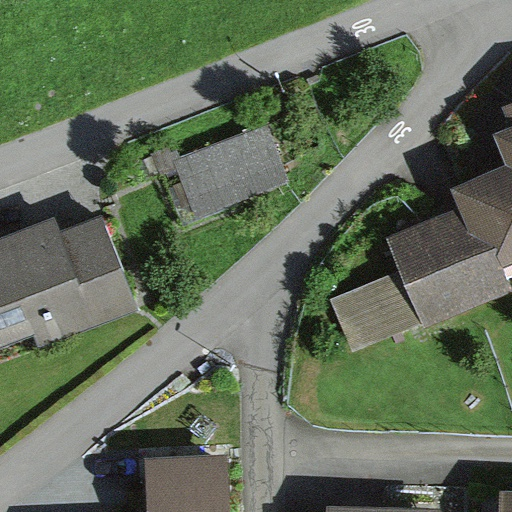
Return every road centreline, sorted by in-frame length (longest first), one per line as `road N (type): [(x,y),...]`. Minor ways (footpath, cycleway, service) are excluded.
road 1 (unclassified): [(436,0),(0,167)]
road 2 (unclassified): [(272,277),(502,29),(510,0)]
road 3 (unclassified): [(0,479),(272,277)]
road 4 (residential): [(273,511),(272,277)]
